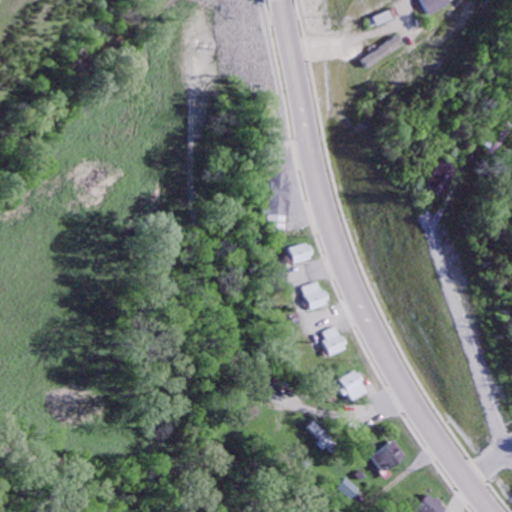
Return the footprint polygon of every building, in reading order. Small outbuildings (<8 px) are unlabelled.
[(423,0),(433,17),(454,5),(451,0),(423,0)] [(373,30),(394,21),(391,12),(369,21),(373,30)] [(455,172),(436,160),(420,187),(439,199),(455,172)] [(291,175),(272,175),(271,218),(292,218),(292,185),(291,185),(291,175)] [(293,266),(314,262),(313,254),(310,254),(308,246),(290,249),(293,266)] [(309,313),(328,307),(319,283),(301,290),(309,313)] [(319,335),(329,359),(346,352),(336,328),(319,335)] [(347,406),(367,395),(354,372),(336,383),(340,390),(339,391),(347,406)] [(304,431),(327,453),(335,445),(312,423),(304,431)] [(371,456),(380,475),(404,462),(395,444),(371,456)] [(359,492),(344,479),(335,491),(349,503),(359,492)] [(414,511),(415,511),(445,511),(446,511),(428,495),(414,511)]
